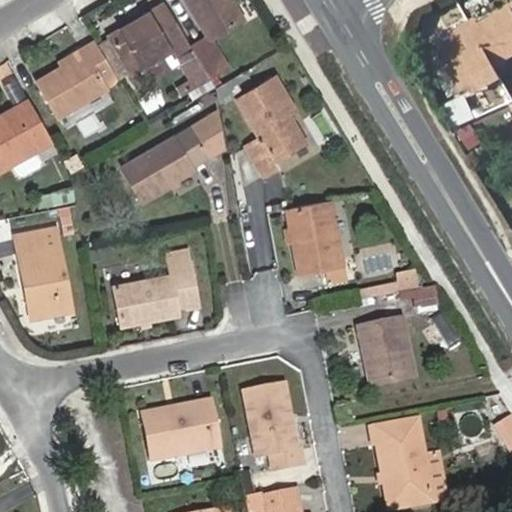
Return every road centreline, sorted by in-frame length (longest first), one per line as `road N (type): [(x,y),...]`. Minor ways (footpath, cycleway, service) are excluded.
road 1 (tertiary): [(511,294),(336,9)]
road 2 (residential): [(20,389),(252,341)]
road 3 (residential): [(252,341),(277,336),(304,345),(321,384),(346,511)]
road 4 (residential): [(20,389),(44,432),(68,511)]
